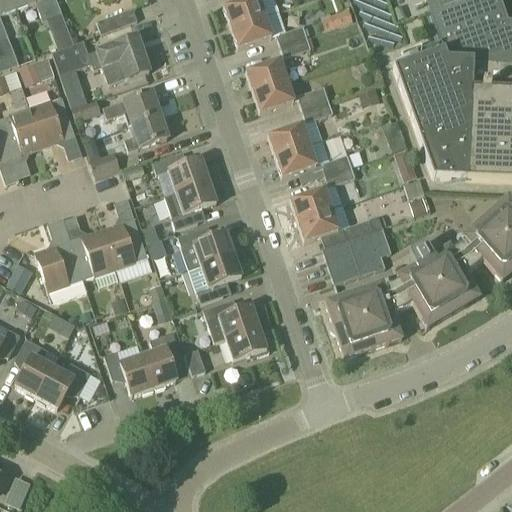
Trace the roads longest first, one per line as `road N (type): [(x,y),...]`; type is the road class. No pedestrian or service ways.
road 1 (residential): [(324,411),(183,0)]
road 2 (residential): [(324,411),(415,378),(511,326)]
road 3 (residential): [(0,228),(84,201),(77,179),(0,205)]
road 4 (residential): [(165,511),(206,466),(324,411)]
road 5 (residential): [(65,465),(81,446),(194,408)]
